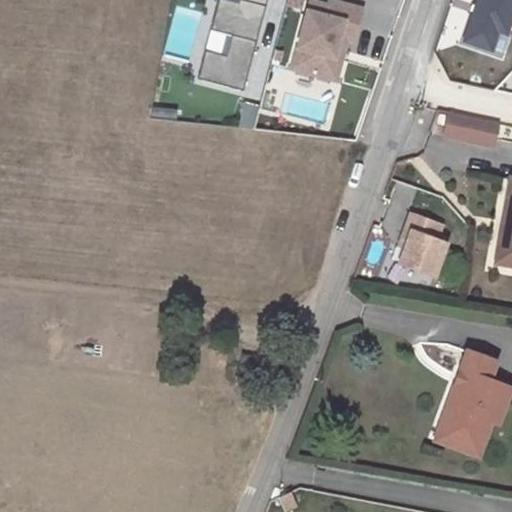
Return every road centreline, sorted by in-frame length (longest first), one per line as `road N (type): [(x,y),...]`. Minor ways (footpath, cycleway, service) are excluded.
road 1 (unclassified): [(402,84),(263,464)]
road 2 (residential): [(263,464),(483,511)]
